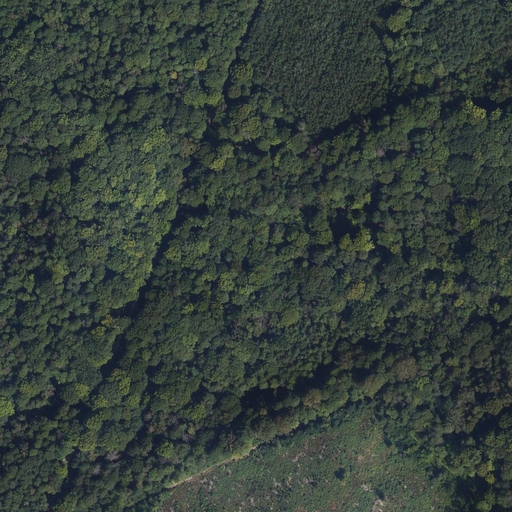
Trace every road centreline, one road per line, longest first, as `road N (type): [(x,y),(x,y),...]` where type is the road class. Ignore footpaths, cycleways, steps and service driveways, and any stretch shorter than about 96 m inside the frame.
road 1 (track): [(259,0),(48,511)]
road 2 (unknown): [(455,71),(181,199)]
road 3 (unknown): [(181,199),(0,168)]
